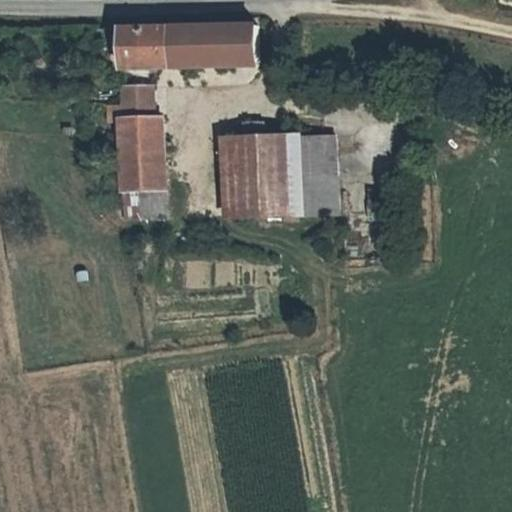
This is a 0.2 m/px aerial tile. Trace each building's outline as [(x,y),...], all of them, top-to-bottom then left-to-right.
[(133,34),(134,67),(263,65),(262,32),(133,34)] [(125,121),(154,118),(151,86),(122,89),(123,108),(108,109),(109,124),(125,122),(125,121)] [(232,173),(300,169),(298,131),(269,133),(268,117),(253,118),(253,134),(230,135),(232,173)] [(125,122),(125,155),(167,151),(164,118),(154,118),(125,121),(125,122)] [(125,155),(131,194),(172,190),(167,151),(125,155)] [(300,169),(232,173),(234,211),(303,206),(300,169)]
